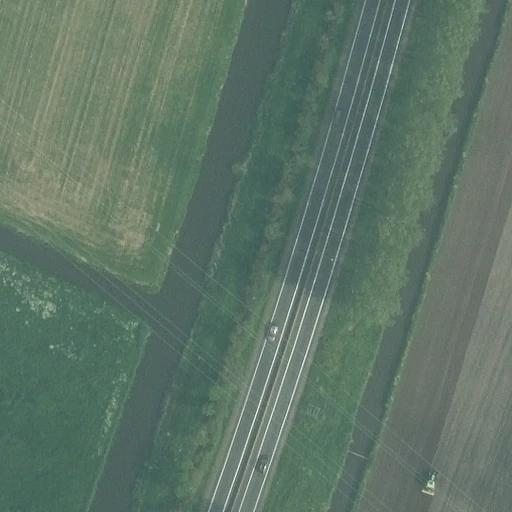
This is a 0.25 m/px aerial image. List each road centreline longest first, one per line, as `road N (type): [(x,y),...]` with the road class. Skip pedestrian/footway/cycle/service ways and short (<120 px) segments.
road 1 (trunk): [(374,0),(215,511)]
road 2 (trunk): [(244,511),(397,0)]
